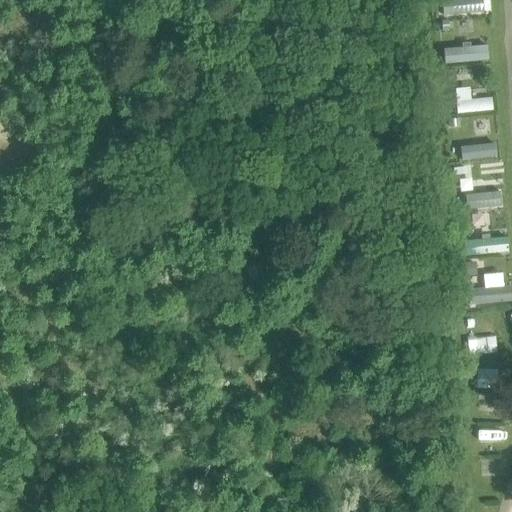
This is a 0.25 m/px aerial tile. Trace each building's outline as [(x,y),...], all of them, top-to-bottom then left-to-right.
[(443,0),(444,13),(484,12),(483,0),(443,0)] [(488,45),(444,46),(444,61),(489,60),(488,45)] [(454,71),(443,72),(443,81),(455,81),(454,71)] [(455,88),(455,97),(491,96),(491,87),(455,88)] [(456,99),(457,112),(494,108),(492,96),(456,99)] [(458,119),(448,120),(449,128),(459,127),(458,119)] [(460,143),(461,157),(497,156),(496,142),(460,143)] [(463,168),(452,169),(453,176),(464,175),(463,168)] [(502,190),(466,190),(466,207),(502,206),(502,190)] [(469,218),(457,219),(458,227),(469,226),(469,218)] [(463,252),(509,252),(509,236),(463,236),(463,252)] [(474,263),(465,264),(465,276),(475,275),(474,263)] [(484,272),(485,287),(468,288),(469,302),(511,301),(511,284),(502,284),(502,272),(484,272)] [(505,314),(483,316),(485,334),(506,332),(505,314)] [(475,397),(476,415),(491,414),(490,396),(475,397)] [(510,427),(488,427),(488,438),(511,438),(510,427)]
